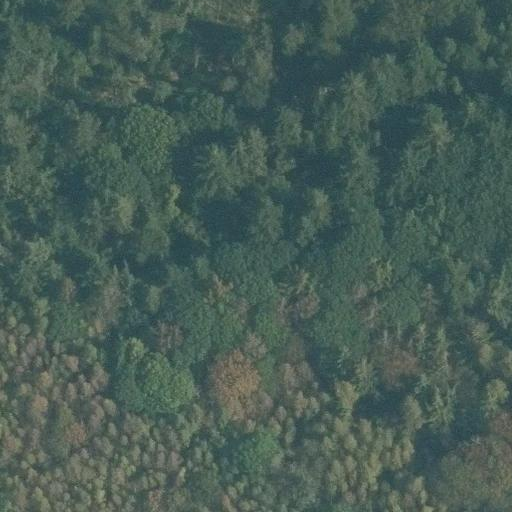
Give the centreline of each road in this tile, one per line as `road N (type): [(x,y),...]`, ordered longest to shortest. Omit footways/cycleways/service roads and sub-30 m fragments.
road 1 (track): [(511,1),(0,241)]
road 2 (track): [(486,12),(451,136),(511,186)]
